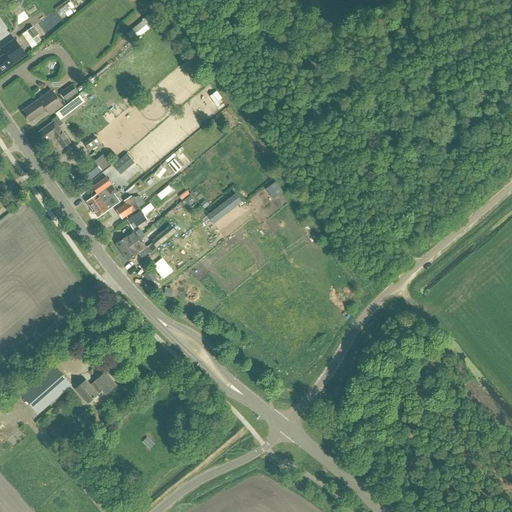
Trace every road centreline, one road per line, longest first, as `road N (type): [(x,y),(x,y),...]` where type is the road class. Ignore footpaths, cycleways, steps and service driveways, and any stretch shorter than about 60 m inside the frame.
road 1 (unclassified): [(285,428),(363,316),(511,186)]
road 2 (tertiary): [(149,310),(0,111)]
road 3 (unclassified): [(158,511),(285,428)]
road 4 (tertiary): [(248,400),(202,341),(149,310)]
road 5 (tertiary): [(149,310),(225,390),(248,400)]
road 6 (tertiary): [(380,511),(285,428)]
